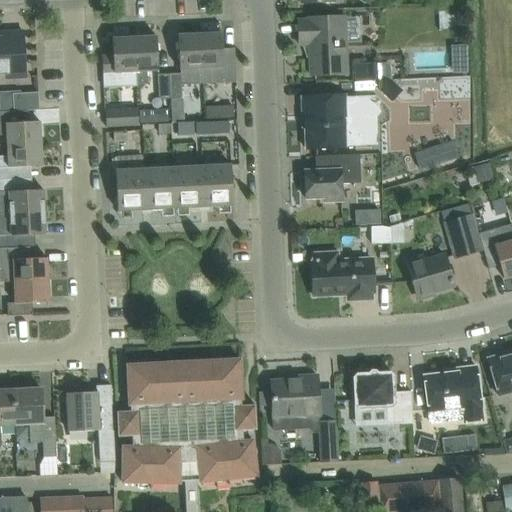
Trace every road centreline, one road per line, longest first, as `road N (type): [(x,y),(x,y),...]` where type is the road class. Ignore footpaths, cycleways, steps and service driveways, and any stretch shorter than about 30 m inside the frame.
road 1 (residential): [(258,0),(278,325),(303,340),(434,332),(511,313)]
road 2 (residential): [(0,354),(63,351),(81,342),(87,322),(73,0)]
road 3 (residential): [(267,473),(511,463)]
